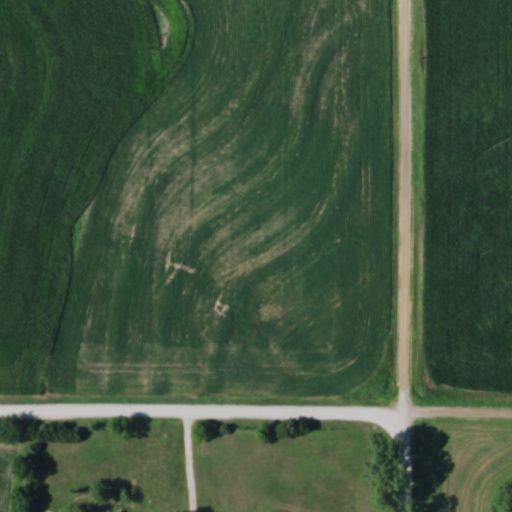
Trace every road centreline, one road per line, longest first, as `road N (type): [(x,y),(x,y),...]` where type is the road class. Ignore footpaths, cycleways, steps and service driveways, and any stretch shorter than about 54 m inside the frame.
road 1 (residential): [(0,410),(511,416)]
road 2 (residential): [(408,511),(406,0)]
